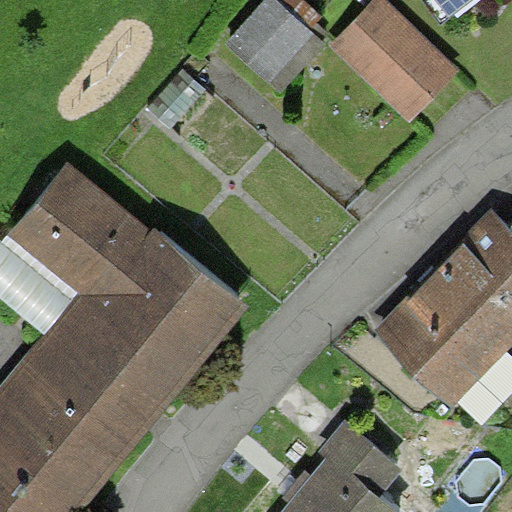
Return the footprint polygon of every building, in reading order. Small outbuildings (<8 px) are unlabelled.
[(304,11),(293,0),(250,0),(225,25),(257,58),(304,11)] [(446,50),(398,5),(355,50),(404,95),(446,50)] [(95,283),(63,324),(0,401),(0,498),(16,511),(45,511),(238,275),(164,215),(154,228),(57,149),(7,211),(95,283)] [(445,384),(511,311),(511,224),(487,201),(377,321),(445,384)] [(95,283),(7,211),(0,219),(0,273),(63,324),(95,283)] [(331,438),(373,470),(392,446),(344,408),(324,433),(331,438)] [(373,470),(331,438),(273,511),(382,511),(399,491),(373,470)]
